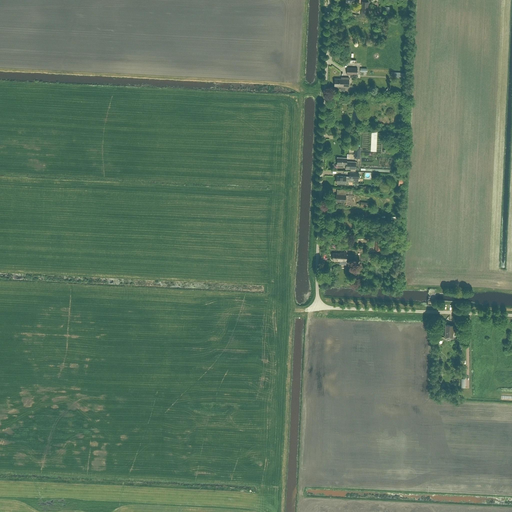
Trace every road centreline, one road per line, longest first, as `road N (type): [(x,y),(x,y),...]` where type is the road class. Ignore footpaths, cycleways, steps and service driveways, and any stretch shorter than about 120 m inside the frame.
road 1 (unclassified): [(317,307),(329,0)]
road 2 (unclassified): [(317,307),(511,314)]
